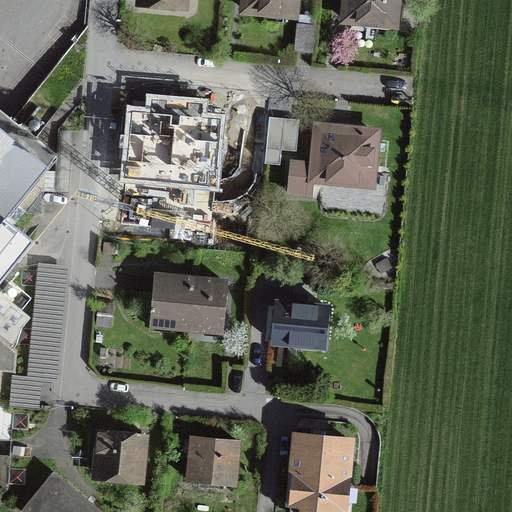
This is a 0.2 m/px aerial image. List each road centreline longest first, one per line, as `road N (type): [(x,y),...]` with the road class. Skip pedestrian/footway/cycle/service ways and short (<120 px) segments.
road 1 (residential): [(267,511),(276,428),(266,414),(92,396),(80,378),(107,65)]
road 2 (residential): [(392,96),(107,65)]
road 3 (unknown): [(266,414),(253,340),(256,282)]
